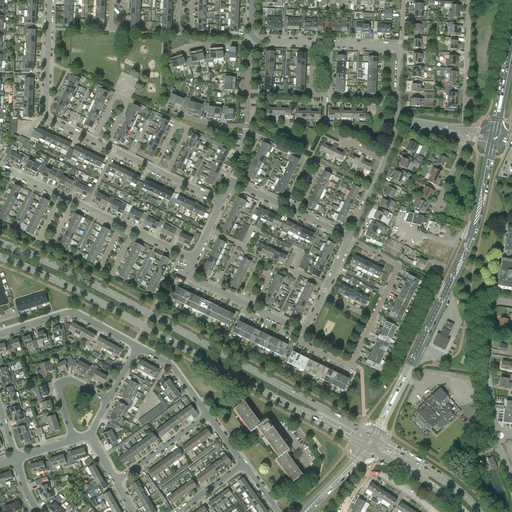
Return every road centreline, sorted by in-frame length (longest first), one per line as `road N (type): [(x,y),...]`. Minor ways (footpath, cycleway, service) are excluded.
road 1 (primary): [(372,437),(76,275),(0,243)]
road 2 (primary): [(0,257),(366,446)]
road 3 (primary): [(372,437),(458,266),(492,136)]
road 4 (residential): [(93,140),(47,111),(50,0)]
road 5 (unclassified): [(496,433),(483,318),(496,301),(511,303)]
road 6 (residential): [(138,345),(75,313),(0,334)]
road 7 (primary): [(480,511),(372,437)]
road 8 (residential): [(374,318),(350,366),(298,342),(303,331)]
